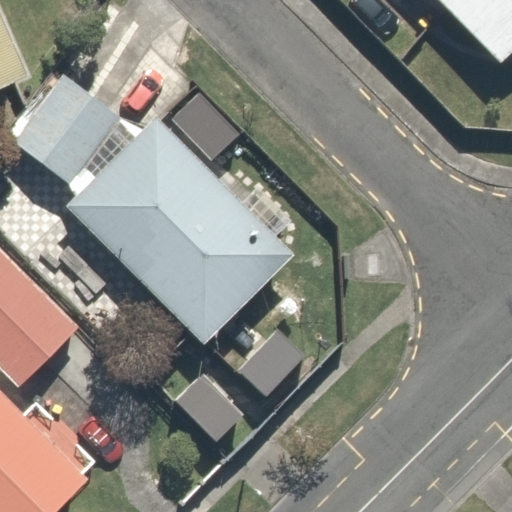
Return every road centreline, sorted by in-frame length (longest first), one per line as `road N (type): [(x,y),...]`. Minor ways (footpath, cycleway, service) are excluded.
road 1 (residential): [(225,0),(511,279)]
road 2 (residential): [(511,363),(363,511)]
